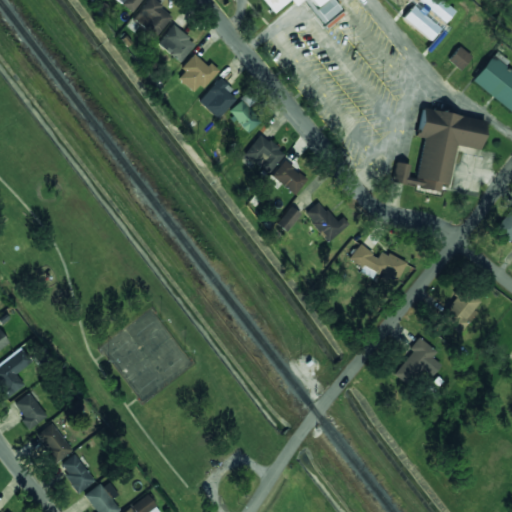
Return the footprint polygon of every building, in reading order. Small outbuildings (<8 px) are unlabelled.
[(113,0),(133,13),(141,0),(113,0)] [(155,39),(172,16),(152,0),(147,0),(132,21),(155,39)] [(259,0),(271,15),(290,0),(295,6),(302,1),(325,30),(344,15),(331,0),(259,0)] [(402,18),(429,41),(439,30),(444,34),(450,27),(445,23),(451,16),(430,0),(402,0),(411,7),(402,18)] [(180,62),(195,43),(172,25),(157,45),(180,62)] [(460,71),(471,57),(459,47),(447,61),(460,71)] [(177,79),(194,95),(217,70),(209,63),(206,67),(193,54),(180,68),(184,72),(177,79)] [(511,113),(511,111),(511,72),(490,56),(471,82),(511,113)] [(237,97),(218,79),(197,102),(217,120),(237,97)] [(247,133),(259,123),(240,101),(228,112),(247,133)] [(454,146),(479,150),(484,120),(421,110),(416,137),(422,138),(416,178),(407,176),(409,165),(395,163),(391,184),(439,191),(440,184),(448,186),(454,146)] [(243,156),(270,173),(284,152),(257,135),(243,156)] [(306,180),(284,160),(270,175),(293,195),(306,180)] [(348,226),(342,217),(334,223),(319,202),(304,212),(325,242),(348,226)] [(511,242),(511,204),(495,234),(511,244),(511,242)] [(300,215),(290,207),(275,224),(285,232),(300,215)] [(403,264),(381,250),(377,257),(358,245),(348,260),(360,267),(358,271),(371,279),(375,272),(392,283),(403,264)] [(476,313),(472,310),(479,302),(464,290),(444,315),(462,330),(476,313)] [(0,350),(8,345),(0,331),(0,350)] [(440,365),(431,358),(436,352),(418,338),(409,349),(412,351),(393,375),(404,384),(417,367),(430,378),(440,365)] [(23,385),(15,375),(31,362),(21,349),(0,365),(0,388),(7,398),(23,385)] [(12,404),(28,429),(45,418),(29,393),(12,404)] [(56,463),(71,451),(51,424),(35,436),(56,463)] [(77,460),(74,455),(59,464),(76,494),(94,483),(86,469),(90,466),(84,456),(77,460)] [(118,495),(106,480),(83,498),(94,511),(116,511),(119,510),(111,500),(118,495)] [(157,511),(148,495),(130,505),(133,511),(157,511)]
